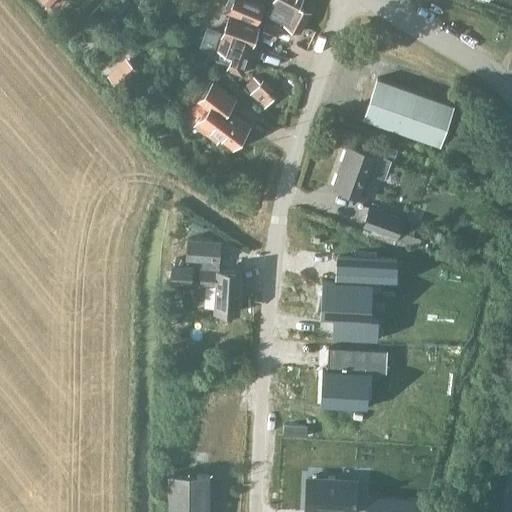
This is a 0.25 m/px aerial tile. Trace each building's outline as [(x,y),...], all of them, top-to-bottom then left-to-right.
[(263,3),(262,3),(263,0),(233,0),(228,13),(256,24),(259,15),(263,3)] [(298,6),(301,0),(272,0),(267,11),(285,21),(284,24),(299,32),(309,12),(298,6)] [(256,26),(228,15),(221,36),(216,48),(231,53),(225,68),(239,73),(249,45),(250,45),(256,26)] [(265,24),(261,35),(274,39),(278,28),(265,24)] [(207,34),(201,48),(212,52),(218,38),(207,34)] [(127,63),(110,79),(121,91),(138,75),(127,63)] [(453,104),(384,80),(376,77),(362,118),(439,145),(453,104)] [(248,126),(226,109),(235,99),(212,80),(197,100),(207,108),(194,125),(216,142),(219,138),(232,147),(248,126)] [(262,83),(250,94),(264,109),(276,97),(262,83)] [(347,145),(331,188),(364,199),(373,174),(382,177),(388,160),(347,145)] [(362,225),(409,242),(414,228),(401,223),(403,217),(369,205),(362,225)] [(194,216),(190,224),(200,230),(204,222),(194,216)] [(325,232),(307,231),(306,247),(324,248),(325,232)] [(213,309),(238,311),(240,271),(218,269),(219,261),(221,240),(187,237),(184,258),(201,260),(200,284),(214,285),(213,309)] [(335,278),(323,277),(321,314),(333,314),(332,337),(376,338),(377,316),(369,316),(371,280),(395,281),(396,259),(336,256),(335,278)] [(192,266),(182,265),(171,264),(170,282),(191,284),(192,266)] [(321,368),(319,404),(366,406),(368,370),(384,371),(386,349),(341,347),(340,369),(321,368)] [(162,395),(187,396),(188,373),(163,372),(162,395)] [(207,511),(208,475),(167,475),(167,511),(207,511)] [(306,478),(304,511),(320,511),(352,511),(354,481),(306,478)]
